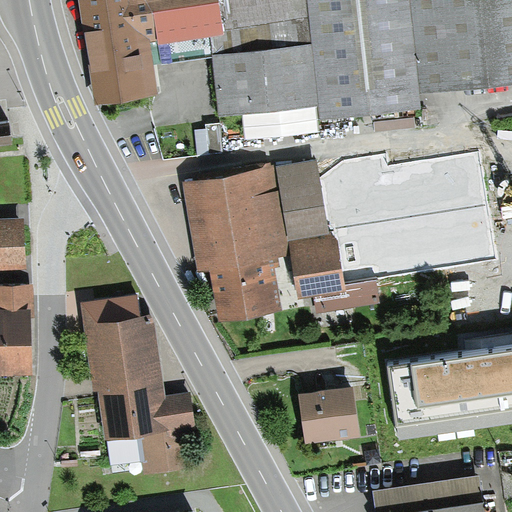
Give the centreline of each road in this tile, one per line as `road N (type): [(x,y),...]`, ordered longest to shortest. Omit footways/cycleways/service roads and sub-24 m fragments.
road 1 (secondary): [(283,511),(101,178)]
road 2 (unclassified): [(101,178),(57,216),(50,238),(55,331),(34,484)]
road 3 (secondary): [(101,178),(51,82),(29,0)]
